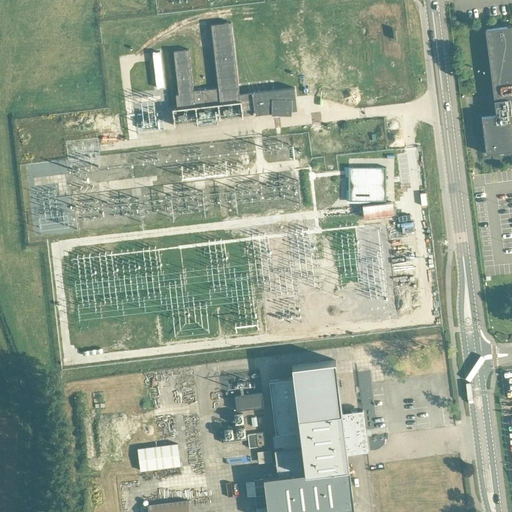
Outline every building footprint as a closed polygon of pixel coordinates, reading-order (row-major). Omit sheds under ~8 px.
[(391,7),(377,8),(383,60),(397,58),(391,7)] [(373,9),(312,16),(314,30),(375,23),(373,9)] [(277,14),(263,15),(270,76),(284,75),(277,14)] [(297,110),(295,87),(239,94),(231,22),(211,24),(219,88),(194,91),(189,49),(174,51),(179,94),(176,94),(177,108),(173,109),(174,125),(175,125),(174,109),(196,107),(218,104),(240,102),(242,117),(243,117),(243,115),(255,114),(297,110)] [(486,154),(511,150),(511,114),(510,100),(511,99),(511,25),(485,29),(494,101),(488,102),(489,115),(482,116),(486,154)] [(160,51),(153,52),(157,87),(164,87),(160,51)] [(373,94),(403,94),(403,77),(373,78),(373,94)] [(386,167),(349,167),(349,201),(386,201),(386,167)] [(486,168),(482,170),(488,179),(492,176),(486,168)] [(338,511),(354,510),(349,468),(347,454),(368,451),(363,410),(342,412),(336,360),(293,366),(294,378),(269,381),(276,434),(273,434),(274,449),(275,449),(278,476),(264,478),(266,494),(255,495),(257,507),(257,511),(338,511)] [(264,407),(262,393),(235,396),(237,410),(264,407)] [(244,423),(243,414),(234,415),(235,424),(244,423)] [(246,439),(245,424),(220,427),(221,442),(246,439)] [(248,434),(249,448),(266,446),(265,432),(248,434)] [(177,444),(137,449),(140,471),(180,465),(177,444)] [(169,470),(169,481),(179,480),(179,469),(169,470)] [(265,492),(263,479),(254,480),(256,493),(265,492)] [(148,505),(148,511),(189,511),(188,500),(148,505)]
